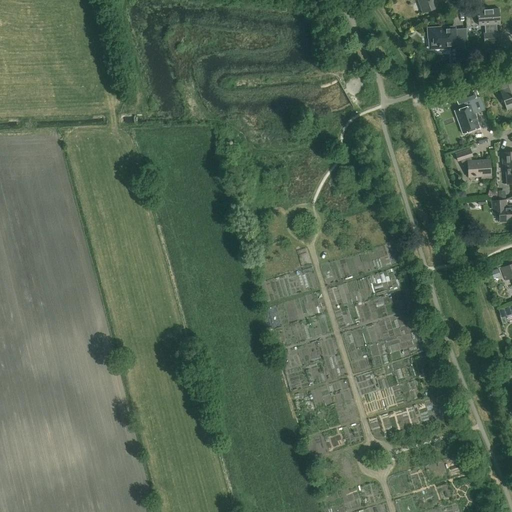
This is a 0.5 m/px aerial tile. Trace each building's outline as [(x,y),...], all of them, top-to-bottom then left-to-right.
[(437,7),(434,0),(418,0),(423,12),(437,7)] [(483,33),(484,44),(497,43),(497,32),(494,33),(494,24),(500,24),(499,9),(477,10),(477,15),(477,17),(478,17),(478,25),(484,25),(485,33),(483,33)] [(439,28),(428,29),(428,39),(429,39),(430,49),(440,48),(440,47),(449,46),(449,48),(456,47),(457,61),(465,57),(464,46),(463,40),(458,41),(458,39),(456,39),(455,27),(439,29),(439,28)] [(500,91),(506,109),(511,107),(511,73),(497,79),(501,91),(500,91)] [(466,107),(464,104),(476,99),(472,89),(455,96),(460,109),(455,111),(463,133),(479,128),(471,105),(466,107)] [(436,98),(429,100),(431,108),(438,105),(436,98)] [(491,178),(489,160),(472,161),(470,156),(472,156),(470,148),(455,153),(457,161),(460,160),(462,164),(468,163),(469,177),(481,176),(481,179),(491,178)] [(511,151),(501,153),(503,167),(506,167),(507,184),(511,183),(511,151)] [(511,221),(511,206),(506,207),(505,200),(492,201),(493,213),(499,212),(500,222),(511,221)] [(511,263),(501,268),(505,280),(511,278),(511,263)] [(358,285),(350,288),(358,308),(366,305),(358,285)] [(349,306),(343,291),(338,293),(344,308),(349,306)]
